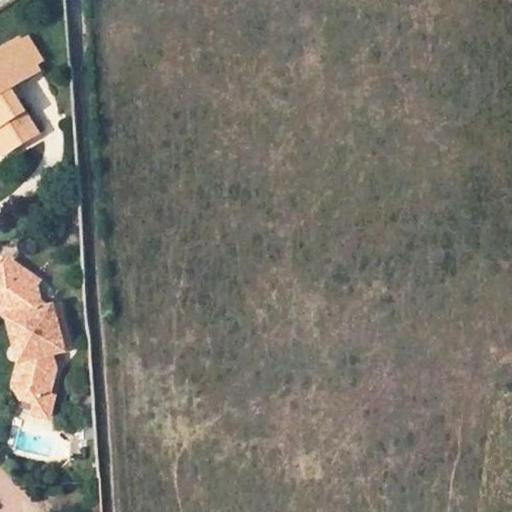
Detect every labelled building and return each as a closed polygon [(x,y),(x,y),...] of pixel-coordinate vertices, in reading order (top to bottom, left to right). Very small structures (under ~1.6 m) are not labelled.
[(26,147),(43,136),(22,102),(17,105),(10,94),(15,91),(46,72),(27,40),(0,56),(0,65),(6,75),(0,78),(0,153),(21,140),(26,147)] [(17,105),(22,102),(15,91),(10,94),(17,105)] [(0,153),(0,154),(4,161),(26,147),(21,140),(0,153)] [(37,413),(47,408),(58,377),(54,362),(72,357),(59,311),(45,315),(37,285),(5,266),(0,274),(0,316),(12,324),(21,353),(26,351),(31,369),(25,371),(17,394),(23,409),(34,412),(37,413)] [(47,408),(37,413),(34,412),(31,421),(45,425),(51,409),(47,408)]
